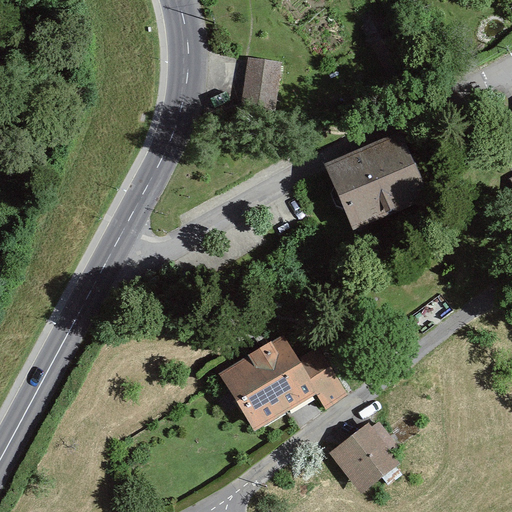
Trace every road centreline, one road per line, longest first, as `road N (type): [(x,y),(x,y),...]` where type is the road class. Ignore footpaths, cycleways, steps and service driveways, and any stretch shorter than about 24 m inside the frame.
road 1 (residential): [(100,281),(511,67)]
road 2 (tertiary): [(100,281),(176,129),(185,67),(179,0)]
road 3 (tertiary): [(0,467),(100,281)]
